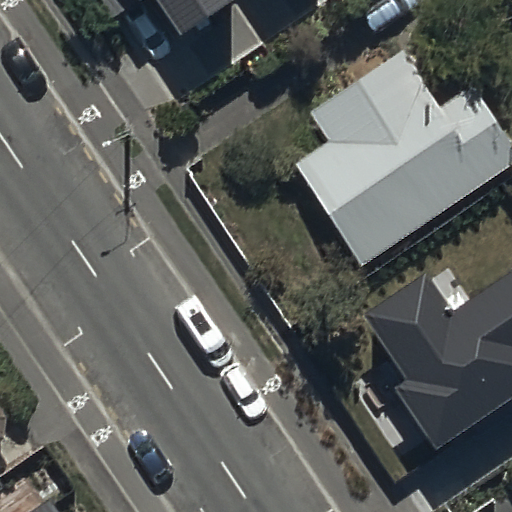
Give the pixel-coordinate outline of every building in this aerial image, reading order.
[(100,0),(112,18),(139,0),(156,0),(179,35),(231,0),(100,0)] [(327,150),(291,172),(357,276),(511,178),(511,155),(475,97),(439,120),(403,62),(308,121),(327,150)] [(427,272),(364,315),(407,379),(394,388),(436,450),(511,399),(511,274),(455,313),(427,272)] [(0,454),(6,451),(8,430),(0,418),(0,454)] [(56,511),(48,499),(28,511),(56,511)]
